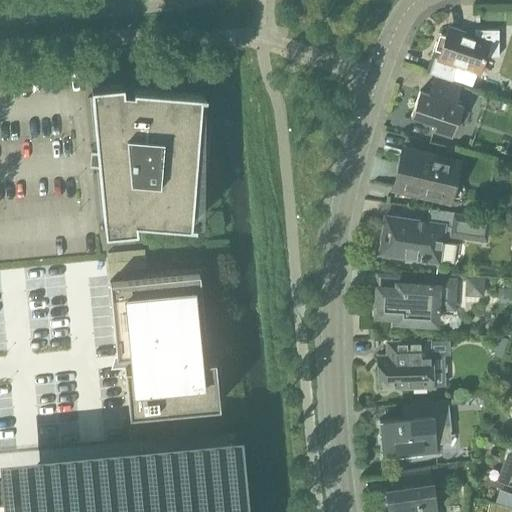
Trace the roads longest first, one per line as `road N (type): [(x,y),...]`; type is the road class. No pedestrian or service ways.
road 1 (unclassified): [(346,511),(336,426),(334,248),(385,57),(421,0)]
road 2 (tertiary): [(0,13),(144,0)]
